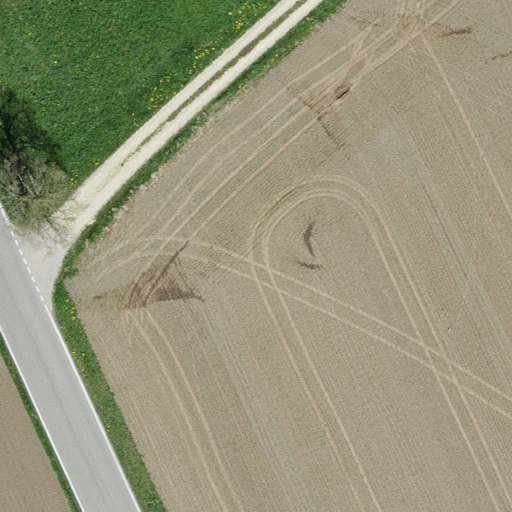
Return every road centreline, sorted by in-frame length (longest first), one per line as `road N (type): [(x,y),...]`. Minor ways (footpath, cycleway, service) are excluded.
road 1 (track): [(300,0),(114,168),(13,288)]
road 2 (tertiary): [(0,259),(114,511)]
